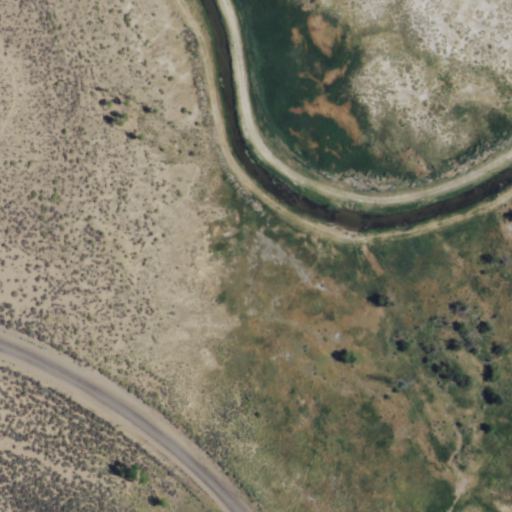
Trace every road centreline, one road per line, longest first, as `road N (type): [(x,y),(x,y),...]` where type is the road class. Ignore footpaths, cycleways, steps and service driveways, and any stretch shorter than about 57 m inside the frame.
road 1 (track): [(177,0),(198,46),(206,118),(222,161),(277,214),(329,234),(384,237),(440,226),(511,195)]
road 2 (track): [(511,143),(456,180),(416,193),(352,196),(301,183),(252,136),(217,0)]
road 3 (residential): [(0,345),(131,415),(232,511)]
